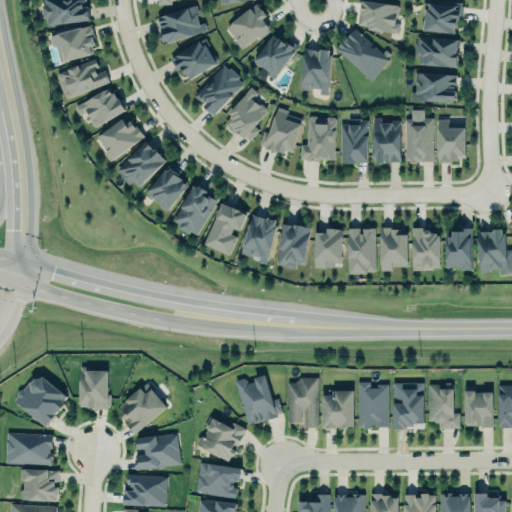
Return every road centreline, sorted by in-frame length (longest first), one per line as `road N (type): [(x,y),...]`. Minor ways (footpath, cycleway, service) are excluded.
road 1 (residential): [(115,0),(133,65),(156,103),(222,165),(296,192),(487,193)]
road 2 (residential): [(511,463),(273,467)]
road 3 (secondary): [(511,328),(295,325)]
road 4 (residential): [(487,193),(496,0)]
road 5 (secondary): [(201,315),(175,300),(18,258)]
